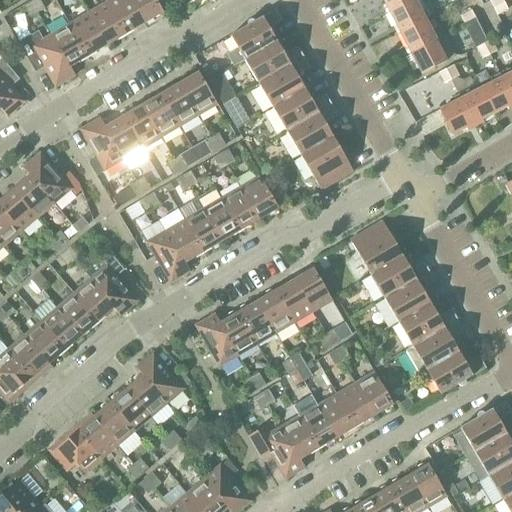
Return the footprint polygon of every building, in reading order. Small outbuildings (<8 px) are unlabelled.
[(39,0),(33,0),(30,2),(37,14),(45,9),(39,0)] [(129,0),(110,0),(106,3),(125,35),(143,24),(129,0)] [(155,0),(129,0),(143,24),(163,12),(155,0)] [(384,0),(390,12),(414,0),(384,0)] [(414,0),(390,12),(401,32),(426,20),(415,0),(414,0)] [(493,8),(503,3),(501,0),(490,0),(489,1),(493,8)] [(30,18),(37,14),(30,2),(23,6),(30,18)] [(106,3),(87,14),(106,46),(125,35),(106,3)] [(507,10),(503,3),(493,8),(497,16),(507,10)] [(227,55),(234,67),(276,42),(269,28),(282,20),(275,9),(230,36),(237,49),(227,55)] [(471,10),(460,16),(464,24),(475,18),(471,10)] [(87,14),(69,25),(87,57),(106,46),(87,14)] [(475,19),(463,25),(475,49),(487,42),(475,19)] [(401,32),(411,53),(436,40),(426,20),(401,32)] [(69,25),(50,36),(69,68),(69,67),(87,57),(69,25)] [(38,31),(18,43),(35,73),(44,68),(55,88),(74,77),(69,68),(50,36),(43,40),(38,31)] [(456,57),(445,35),(436,40),(411,53),(422,74),(456,57)] [(491,41),(483,45),(489,56),(496,52),(491,41)] [(276,42),(234,67),(244,61),(258,84),(304,58),(298,47),(284,55),(276,42)] [(489,56),(483,45),(476,49),(481,59),(489,56)] [(304,58),(258,84),(272,108),(304,89),(296,76),(310,68),(304,58)] [(1,59),(0,60),(0,107),(7,116),(24,102),(9,84),(17,78),(1,59)] [(454,65),(447,69),(453,79),(460,76),(454,65)] [(445,83),(453,79),(447,69),(440,72),(445,83)] [(511,73),(510,69),(500,74),(511,97),(511,73)] [(179,84),(198,116),(217,105),(198,73),(179,84)] [(511,107),(511,97),(500,74),(491,79),(493,83),(482,89),(494,114),(507,107),(508,110),(511,107)] [(160,95),(179,127),(198,116),(179,84),(160,95)] [(304,89),(272,108),(286,132),(332,105),(325,95),(312,103),(304,89)] [(494,114),(482,89),(471,94),(469,90),(459,95),(475,127),(483,122),(482,120),(494,114)] [(142,106),(161,138),(179,127),(160,95),(142,106)] [(475,127),(459,95),(450,100),(452,104),(440,110),(453,135),(466,128),(467,131),(475,127)] [(332,105),(286,132),(300,156),(332,137),(324,124),(338,116),(332,105)] [(123,117),(142,149),(161,138),(142,106),(123,117)] [(99,119),(123,160),(142,149),(123,117),(105,127),(100,119),(99,119)] [(104,171),(123,160),(99,119),(80,130),(104,171)] [(211,138),(217,150),(225,146),(218,134),(211,138)] [(332,137),(300,156),(320,191),(352,172),(332,137)] [(210,154),(217,150),(211,138),(203,143),(210,154)] [(220,154),(227,166),(234,161),(227,150),(220,154)] [(23,168),(54,204),(71,190),(40,154),(23,168)] [(219,170),(227,166),(220,154),(212,158),(219,170)] [(173,160),(180,172),(188,167),(181,156),(173,160)] [(173,176),(180,172),(173,160),(166,164),(173,176)] [(37,218),(54,204),(23,168),(22,168),(29,176),(13,190),(37,218)] [(182,176),(189,188),(197,183),(190,172),(182,176)] [(182,192),(189,188),(182,176),(175,180),(182,192)] [(259,176),(240,188),(259,220),(278,208),(259,176)] [(136,182),(143,194),(150,189),(143,178),(136,182)] [(135,198),(143,194),(136,182),(129,186),(135,198)] [(240,188),(221,199),(240,231),(259,220),(240,188)] [(0,207),(21,232),(37,218),(13,190),(0,201),(0,207)] [(145,198),(152,210),(160,205),(153,193),(145,198)] [(145,214),(152,210),(145,198),(138,202),(145,214)] [(221,199),(202,209),(221,242),(240,231),(221,199)] [(0,241),(4,246),(21,232),(0,207),(0,241)] [(202,209),(184,220),(203,252),(221,242),(202,209)] [(88,225),(84,220),(82,218),(72,226),(78,233),(88,225)] [(165,231),(189,272),(190,272),(185,263),(203,252),(184,220),(165,231)] [(370,275),(402,257),(382,222),(350,241),(370,275)] [(53,237),(62,247),(68,242),(60,231),(53,237)] [(170,284),(189,272),(165,231),(146,243),(170,284)] [(55,253),(62,247),(53,237),(46,242),(55,253)] [(72,245),(65,251),(74,261),(80,256),(72,245)] [(74,261),(65,251),(58,256),(67,267),(74,261)] [(106,266),(90,280),(121,316),(138,302),(116,276),(124,270),(111,255),(103,262),(106,266)] [(370,275),(384,299),(430,273),(423,262),(410,270),(402,257),(370,275)] [(20,265),(29,275),(35,270),(27,259),(20,265)] [(22,281),(29,275),(20,265),(14,270),(22,281)] [(294,280),(313,312),(332,301),(313,269),(294,280)] [(32,279),(41,289),(47,284),(39,273),(32,279)] [(384,299),(398,323),(430,304),(422,291),(436,283),(430,273),(384,299)] [(34,295),(41,289),(32,279),(26,284),(34,295)] [(121,316),(90,280),(73,294),(97,322),(113,309),(120,317),(121,316)] [(275,291),(294,323),(313,312),(294,280),(275,291)] [(257,302),(275,334),(294,323),(275,291),(257,302)] [(97,322),(73,294),(57,308),(81,336),(97,322)] [(0,306),(0,307),(8,317),(14,312),(6,301),(0,306)] [(238,313),(257,345),(275,334),(257,302),(238,313)] [(398,323),(412,347),(458,320),(451,310),(438,318),(430,304),(398,323)] [(0,320),(2,322),(8,317),(0,307),(0,320)] [(81,336),(57,308),(40,322),(64,350),(81,336)] [(214,315),(238,356),(257,345),(238,313),(220,323),(215,315),(214,315)] [(219,367),(238,356),(214,315),(195,326),(219,367)] [(419,375),(426,371),(458,352),(450,339),(464,331),(458,320),(412,347),(405,351),(419,375)] [(64,350),(40,322),(24,336),(51,368),(52,367),(49,364),(64,350)] [(325,334),(332,346),(340,342),(333,330),(325,334)] [(325,350),(332,346),(325,334),(318,338),(325,350)] [(51,368),(24,336),(7,350),(35,382),(51,368)] [(335,350),(342,362),(349,358),(342,346),(335,350)] [(35,382),(7,350),(0,356),(0,394),(8,404),(35,382)] [(334,366),(342,362),(335,350),(327,355),(334,366)] [(458,352),(426,371),(440,395),(486,368),(479,357),(466,365),(458,352)] [(136,368),(167,404),(184,389),(153,353),(136,368)] [(298,354),(290,359),(296,370),(305,365),(298,354)] [(296,370),(290,359),(282,364),(288,375),(296,370)] [(296,370),(303,381),(311,376),(305,365),(296,370)] [(150,418),(167,404),(136,368),(135,368),(142,376),(126,390),(150,418)] [(294,386),(303,381),(296,370),(288,375),(294,386)] [(251,378),(258,390),(265,385),(258,373),(251,378)] [(374,373),(355,384),(373,416),(392,405),(374,373)] [(250,394),(258,390),(251,378),(244,382),(250,394)] [(355,384),(336,395),(355,427),(373,416),(355,384)] [(260,394),(267,406),(275,401),(268,389),(260,394)] [(134,432),(150,418),(126,390),(110,404),(134,432)] [(260,410),(267,406),(260,394),(253,398),(260,410)] [(336,395),(317,406),(336,438),(355,427),(336,395)] [(453,437),(465,458),(506,434),(498,420),(511,413),(505,401),(460,428),(462,432),(453,437)] [(117,446),(134,432),(110,404),(94,417),(91,413),(90,414),(117,446)] [(317,406),(299,417),(317,449),(336,438),(317,406)] [(236,408),(232,410),(237,419),(241,417),(236,408)] [(101,460),(117,446),(90,414),(74,428),(101,460)] [(201,425),(196,419),(195,417),(185,426),(191,433),(201,425)] [(299,417),(280,427),(304,468),(305,468),(299,459),(317,449),(299,417)] [(304,468),(280,427),(270,433),(265,426),(248,436),(261,458),(269,453),(285,480),(304,468)] [(84,474),(101,460),(74,428),(48,450),(67,472),(76,464),(84,474)] [(166,437),(175,447),(181,441),(173,431),(166,437)] [(465,458),(479,481),(488,476),(511,462),(511,444),(506,434),(465,458)] [(168,452),(175,447),(166,437),(160,442),(168,452)] [(178,451),(187,461),(193,455),(185,445),(178,451)] [(180,467),(187,461),(178,451),(171,456),(180,467)] [(133,465),(142,475),(149,469),(140,459),(133,465)] [(440,459),(433,464),(438,473),(446,469),(440,459)] [(488,477),(502,500),(511,494),(511,462),(488,476),(488,477)] [(135,480),(142,475),(133,465),(127,470),(135,480)] [(220,465),(203,480),(230,511),(238,511),(251,501),(220,465)] [(409,476),(427,508),(447,497),(428,465),(409,476)] [(145,479),(154,489),(160,483),(152,473),(145,479)] [(390,487),(404,511),(420,511),(427,508),(409,476),(390,487)] [(147,494),(154,489),(145,479),(139,484),(147,494)] [(203,480),(186,494),(201,511),(229,511),(230,511),(203,480)] [(35,511),(41,507),(18,481),(0,496),(0,511),(35,511)] [(458,494),(453,486),(452,484),(447,487),(450,494),(452,497),(458,494)] [(59,491),(64,496),(70,491),(65,486),(59,491)] [(371,498),(379,511),(404,511),(390,487),(371,498)] [(201,511),(186,494),(170,508),(173,511),(201,511)] [(511,511),(511,494),(502,500),(508,511),(511,511)] [(353,509),(354,511),(379,511),(371,498),(353,509)]
